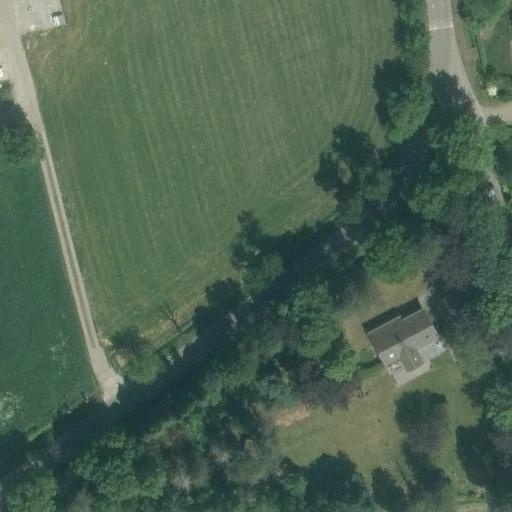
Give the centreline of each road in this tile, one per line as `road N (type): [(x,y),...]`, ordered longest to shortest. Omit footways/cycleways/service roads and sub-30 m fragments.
road 1 (tertiary): [(0,492),(365,221),(404,172),(440,73)]
road 2 (unclassified): [(511,270),(484,145),(464,96),(440,73)]
